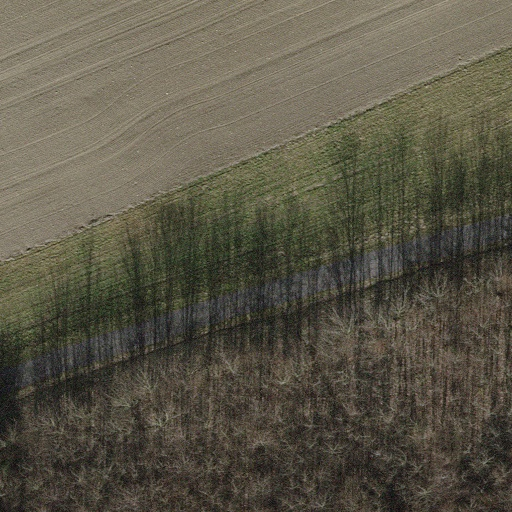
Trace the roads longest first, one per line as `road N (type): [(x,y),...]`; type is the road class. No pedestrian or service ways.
road 1 (motorway): [(6,0),(314,511)]
road 2 (track): [(511,224),(71,357),(0,388)]
road 3 (motorway): [(511,161),(413,0)]
